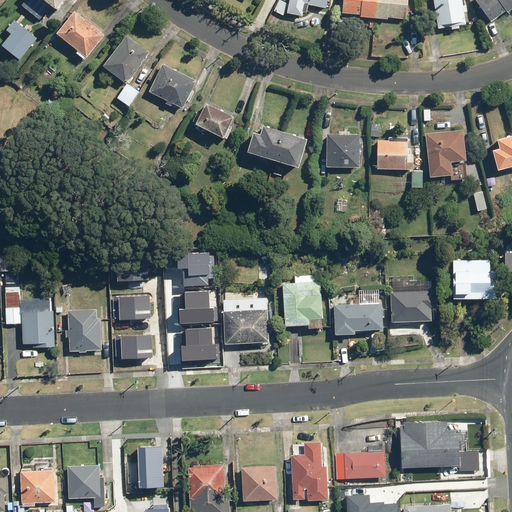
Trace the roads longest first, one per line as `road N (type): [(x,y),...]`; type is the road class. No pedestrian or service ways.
road 1 (residential): [(0,410),(511,374)]
road 2 (residential): [(164,0),(219,36),(301,68),(364,80),(432,80),(511,65)]
